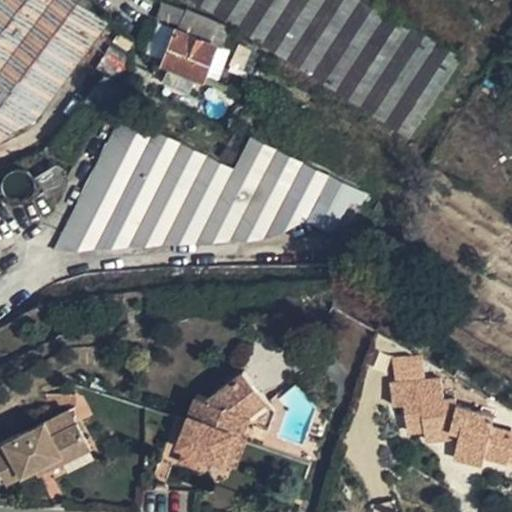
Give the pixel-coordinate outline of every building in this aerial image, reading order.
[(114,20),(87,0),(0,0),(0,132),(36,118),(103,33),(114,20)] [(381,0),(196,0),(411,138),(465,52),(381,0)] [(467,0),(481,9),(486,0),(467,0)] [(223,29),(185,11),(177,30),(209,44),(215,47),(223,29)] [(194,76),(209,44),(177,30),(173,28),(158,59),(194,76)] [(247,48),(224,38),(214,59),(236,70),(247,48)] [(259,242),(300,221),(324,174),(247,135),(229,169),(118,112),(49,252),(190,244),(259,242)] [(38,192),(40,197),(62,184),(50,164),(29,175),(32,178),(34,180),(36,183),(37,185),(38,189),(38,192)] [(324,174),(300,221),(353,248),(360,233),(377,200),(324,174)] [(196,393),(187,418),(183,430),(178,443),(220,460),(239,412),(241,410),(249,413),(267,398),(243,369),(208,398),(196,393)] [(442,373),(390,381),(393,401),(403,399),(407,430),(424,427),(425,438),(448,434),(450,427),(460,429),(454,455),(483,462),(485,454),(508,459),(511,444),(511,427),(492,423),(495,411),(456,401),(457,396),(456,394),(445,395),(442,373)] [(71,406),(45,419),(53,433),(78,420),(71,406)] [(239,412),(220,460),(234,465),(247,434),(242,432),(249,413),(241,410),(239,412)] [(178,414),(173,426),(183,430),(187,418),(178,414)] [(0,466),(6,480),(35,465),(50,458),(53,464),(91,445),(78,420),(53,433),(45,419),(6,438),(10,446),(0,449),(0,466)] [(460,429),(450,427),(448,434),(451,434),(458,436),(460,429)] [(186,446),(181,458),(201,466),(205,454),(186,446)] [(53,464),(50,458),(35,465),(38,471),(53,464)]
